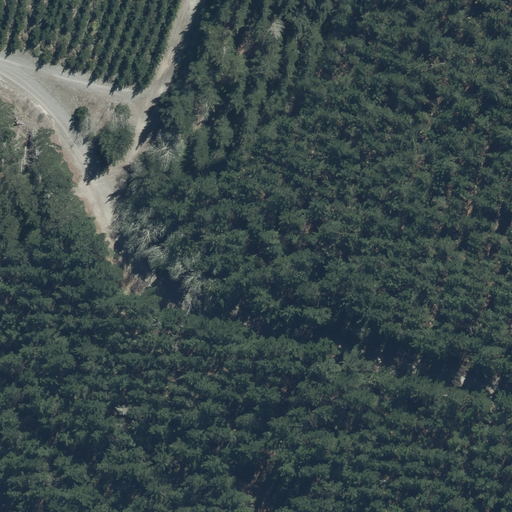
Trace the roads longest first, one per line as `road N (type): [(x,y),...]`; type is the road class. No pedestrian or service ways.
road 1 (track): [(511,381),(139,272),(111,239),(109,183),(29,84),(0,74)]
road 2 (track): [(192,0),(109,183)]
